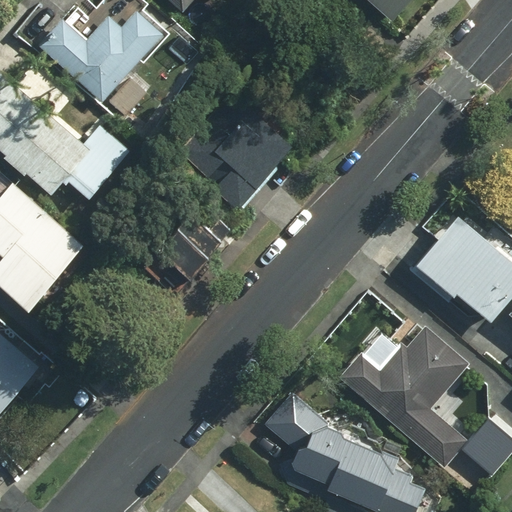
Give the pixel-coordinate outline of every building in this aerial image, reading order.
[(181,0),(193,9),(199,0),(181,0)] [(412,0),(385,0),(402,14),(412,0)] [(70,15),(46,42),(109,98),(172,28),(147,6),(131,24),(117,12),(94,37),(70,15)] [(0,63),(0,142),(58,190),(72,173),(98,194),(137,146),(41,68),(29,83),(2,61),(0,63)] [(305,135),(232,88),(198,140),(271,187),(305,135)] [(18,180),(2,202),(0,200),(0,237),(15,249),(2,266),(46,300),(94,238),(18,180)] [(511,296),(511,242),(466,205),(414,266),(453,298),(466,283),(500,311),(511,296)] [(0,412),(3,415),(48,357),(0,320),(0,412)] [(403,335),(382,359),(367,346),(344,371),(447,461),(470,435),(434,403),(474,358),(431,320),(412,342),(403,335)] [(392,441),(326,416),(308,437),(292,481),(380,511),(413,511),(425,481),(398,472),(403,461),(392,441)]
